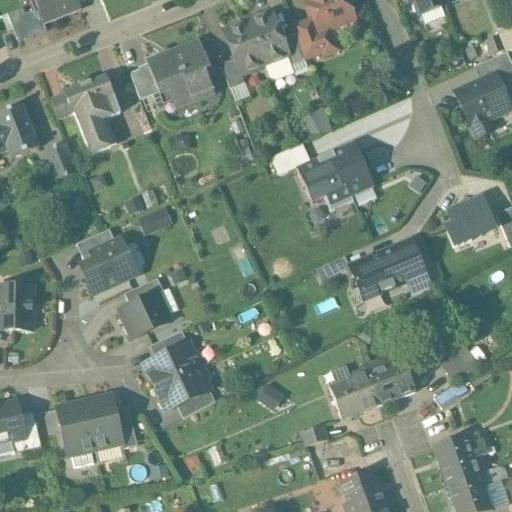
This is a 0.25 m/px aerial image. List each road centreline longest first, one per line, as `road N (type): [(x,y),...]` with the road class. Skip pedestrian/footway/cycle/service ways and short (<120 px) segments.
road 1 (residential): [(202,0),(0,79)]
road 2 (residential): [(451,183),(378,0)]
